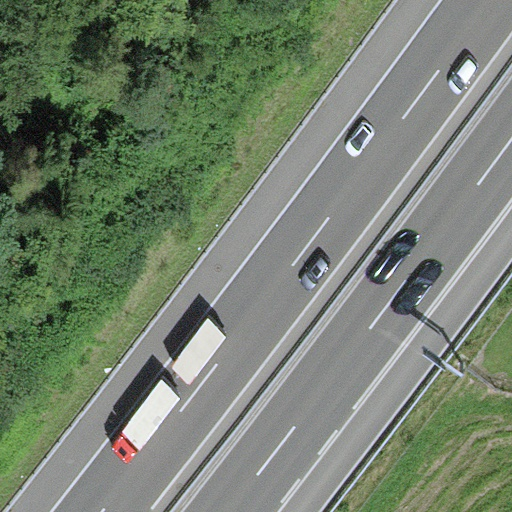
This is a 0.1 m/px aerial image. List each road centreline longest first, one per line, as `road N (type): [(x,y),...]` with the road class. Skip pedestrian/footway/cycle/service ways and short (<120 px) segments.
road 1 (motorway): [(490,0),(102,511)]
road 2 (motorway): [(229,511),(511,140)]
